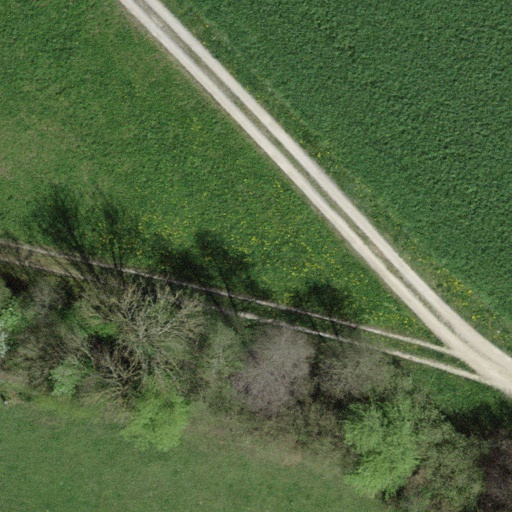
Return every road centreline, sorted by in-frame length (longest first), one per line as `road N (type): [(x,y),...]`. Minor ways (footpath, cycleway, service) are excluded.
road 1 (track): [(475,382),(417,336),(95,0)]
road 2 (track): [(475,382),(405,350),(0,253)]
